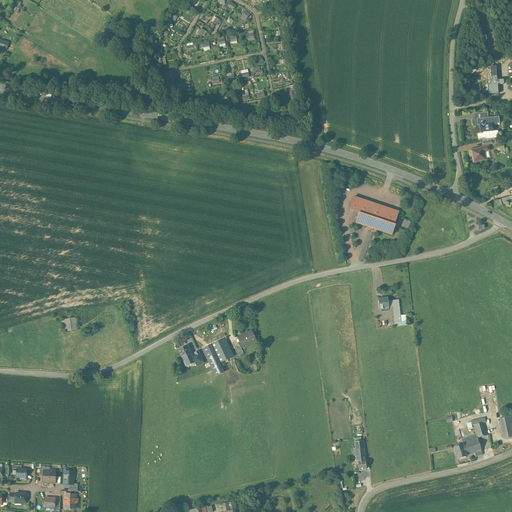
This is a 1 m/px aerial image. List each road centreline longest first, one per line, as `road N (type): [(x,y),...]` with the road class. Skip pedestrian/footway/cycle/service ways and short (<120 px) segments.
road 1 (unclassified): [(503,220),(439,252),(301,278),(101,370),(0,370)]
road 2 (secondary): [(0,88),(284,138),(453,194)]
road 3 (residential): [(465,0),(453,42),(453,194)]
road 4 (residential): [(511,450),(383,484),(360,511)]
